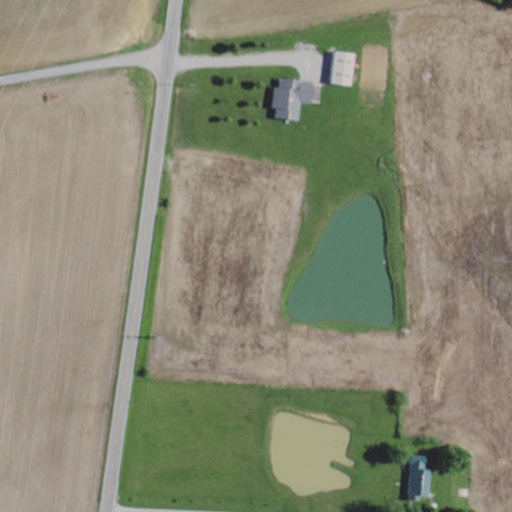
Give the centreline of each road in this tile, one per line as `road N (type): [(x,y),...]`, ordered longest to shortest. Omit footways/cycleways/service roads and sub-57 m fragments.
road 1 (secondary): [(108,511),(178,0)]
road 2 (residential): [(0,80),(171,54)]
